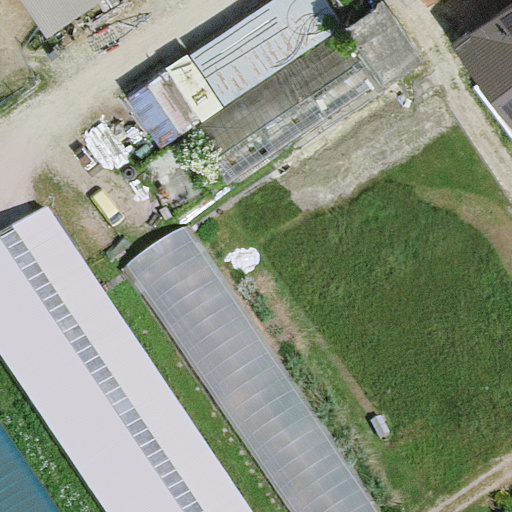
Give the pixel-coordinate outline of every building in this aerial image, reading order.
[(24,0),(42,25),(49,36),(101,0),(24,0)] [(274,0),(192,55),(226,107),(344,27),(325,0),(274,0)] [(384,6),(195,127),(231,183),(421,62),(384,6)] [(511,8),(461,47),(511,115),(511,8)] [(250,511),(50,216),(0,249),(0,358),(104,511),(250,511)] [(381,511),(190,227),(126,270),(289,511),(381,511)] [(0,481),(24,469),(0,422),(0,481)]
